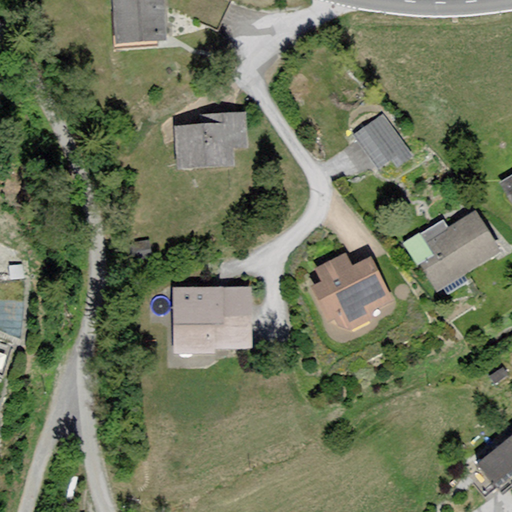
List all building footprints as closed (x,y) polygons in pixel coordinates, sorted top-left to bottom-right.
[(164,0),(109,0),(110,35),(165,33),(164,0)] [(199,119),(175,120),(177,162),(231,159),(230,144),(245,143),(243,109),(198,112),(199,119)] [(384,111),(353,132),(377,166),(390,157),(396,165),(413,154),(384,111)] [(511,169),(496,180),(511,207),(511,169)] [(432,250),(417,260),(434,287),(498,246),(472,207),(446,224),(442,218),(420,232),(432,250)] [(342,249),(313,264),(320,277),(307,283),(333,333),(372,313),(375,306),(392,296),(372,258),(352,268),(342,249)] [(250,342),(249,281),(170,282),(171,350),(214,350),(220,342),(250,342)] [(511,446),(493,464),(511,485),(511,484),(511,446)]
